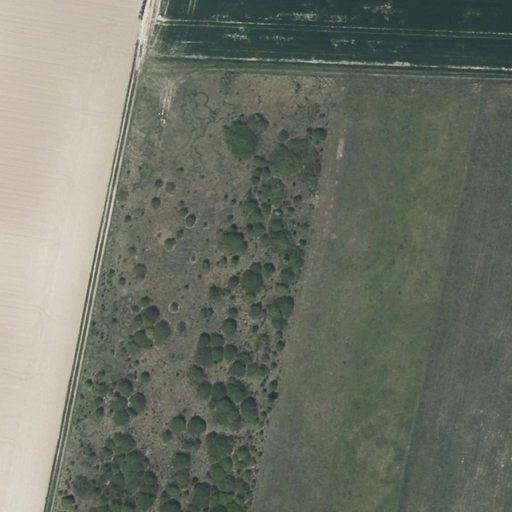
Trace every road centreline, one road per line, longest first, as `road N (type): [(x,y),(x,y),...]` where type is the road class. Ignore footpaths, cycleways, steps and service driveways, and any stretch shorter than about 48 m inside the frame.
road 1 (track): [(151,0),(48,511)]
road 2 (track): [(511,81),(137,66)]
